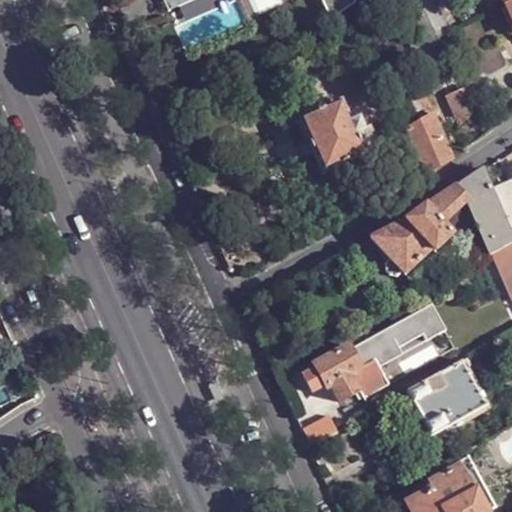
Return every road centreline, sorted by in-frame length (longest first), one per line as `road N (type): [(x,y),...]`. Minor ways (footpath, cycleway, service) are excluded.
road 1 (primary): [(213,511),(0,32)]
road 2 (residential): [(220,301),(446,172),(511,124)]
road 3 (unclassified): [(220,301),(84,0)]
road 4 (unclassified): [(316,511),(220,301)]
road 5 (unclassified): [(0,267),(60,407)]
